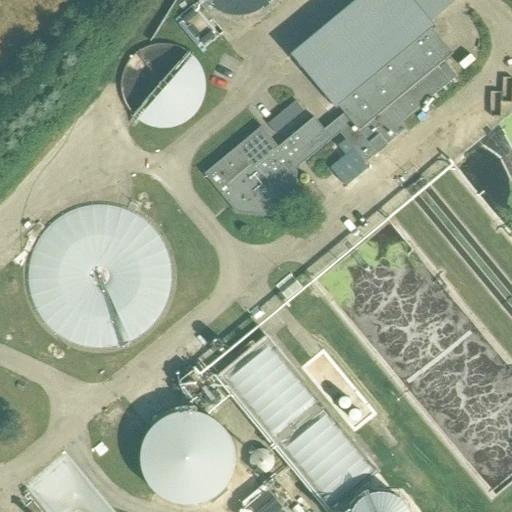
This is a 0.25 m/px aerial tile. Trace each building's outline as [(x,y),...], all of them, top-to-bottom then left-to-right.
[(261,128),(205,175),(229,204),(232,208),(237,214),(273,217),(295,199),(295,197),(297,172),(295,169),(298,166),(340,132),(366,162),(406,129),(401,122),(456,76),(443,61),(453,53),(434,30),(437,27),(435,25),(434,25),(413,0),(357,0),(292,54),(337,109),(340,107),(346,114),(325,130),(315,118),(277,149),(261,129),(261,128)] [(211,0),(218,7),(225,12),(233,16),(241,18),(251,18),(262,17),(268,14),(275,10),(282,5),(285,0),(211,0)] [(457,0),(413,0),(430,21),(431,22),(457,0)] [(180,18),(204,48),(219,35),(194,5),(180,18)] [(217,85),(217,84),(216,76),(214,68),(209,59),(203,51),(196,46),(189,42),(180,39),(172,38),(164,38),(155,41),(146,45),(139,50),(133,58),(128,66),(125,75),(124,83),(125,91),(127,100),(131,109),(137,116),(145,123),(152,126),(159,129),(169,130),(175,130),(186,128),(195,123),(203,117),(209,110),(212,104),(216,94),(217,85)] [(422,176),(448,162),(443,153),(417,168),(422,176)] [(269,340),(223,379),(333,511),(340,511),(384,476),(269,340)] [(182,381),(197,401),(215,407),(219,403),(215,386),(200,367),(182,381)] [(235,468),(236,459),(235,450),(233,441),(228,433),(223,426),(216,420),(208,416),(199,413),(190,411),(181,412),(172,414),(164,418),(157,423),(150,430),(145,437),(142,446),(140,455),(140,464),(142,473),(146,481),(151,489),(157,495),(164,501),(173,504),(182,507),(191,507),(200,506),(208,503),(216,498),(223,492),(229,485),(233,477),(235,468)] [(259,468),(268,449),(252,441),(243,460),(259,468)] [(44,511),(50,511),(85,489),(85,490),(88,488),(63,449),(21,476),(44,511)] [(280,511),(294,501),(274,477),(242,503),(246,508),(245,508),(244,508),(243,508),(242,509),(241,509),(241,510),(240,510),(240,511),(239,511),(238,511),(280,511)]
